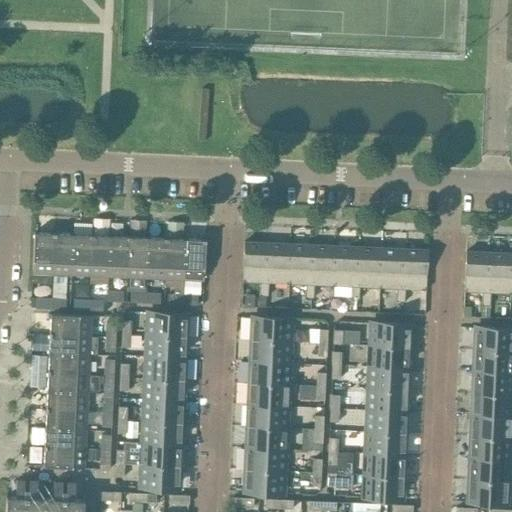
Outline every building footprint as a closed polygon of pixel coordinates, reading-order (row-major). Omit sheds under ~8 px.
[(34,232),(32,270),(33,271),(32,281),(51,282),(52,271),(53,233),(34,232)] [(72,234),(53,233),(52,271),(71,272),(72,234)] [(91,235),(72,234),(71,272),(90,273),(91,235)] [(110,235),(91,235),(90,273),(89,284),(108,285),(109,274),(110,235)] [(129,236),(110,235),(109,274),(127,274),(129,236)] [(129,236),(127,274),(130,275),(129,286),(143,286),(144,275),(147,275),(148,237),(129,236)] [(167,238),(148,237),(147,275),(165,276),(167,238)] [(165,276),(165,287),(174,287),(174,294),(167,294),(167,304),(183,305),(183,295),(184,281),(185,239),(176,238),(167,238),(165,276)] [(185,239),(184,281),(203,282),(205,240),(195,239),(185,239)] [(264,283),(266,242),(244,241),(242,282),(260,282),(260,289),(268,290),(269,283),(264,283)] [(287,284),(289,243),(266,242),(264,283),(269,283),(287,284)] [(310,285),(312,244),(289,243),(287,284),(305,284),(305,291),(314,292),(314,285),(310,285)] [(333,286),(334,245),(324,245),(312,244),(310,285),(314,285),(333,286)] [(355,287),(357,246),(348,246),(334,245),(333,286),(351,286),(351,293),(359,294),(360,287),(355,287)] [(378,288),(380,247),(357,246),(355,287),(360,287),(378,288)] [(401,289),(403,248),(380,247),(378,288),(379,288),(396,288),(396,295),(405,296),(405,289),(401,289)] [(427,249),(403,248),(401,289),(405,289),(426,290),(427,249)] [(486,292),(488,252),(466,251),(464,291),(482,292),(481,299),(490,299),(490,292),(486,292)] [(509,293),(511,253),(507,253),(488,252),(486,292),(490,292),(509,293)] [(53,279),(52,297),(62,297),(63,280),(53,279)] [(76,285),(75,297),(88,298),(88,285),(76,285)] [(124,292),(108,291),(107,302),(123,302),(124,292)] [(130,292),(129,303),(145,303),(146,293),(130,292)] [(160,304),(160,293),(146,293),(145,303),(160,304)] [(254,307),(254,294),(242,294),(241,307),(254,307)] [(183,295),(183,305),(197,305),(198,295),(197,295),(192,295),(183,295)] [(36,298),(35,308),(50,309),(51,298),(36,298)] [(65,309),(66,299),(51,298),(50,309),(65,309)] [(73,299),(73,310),(88,310),(88,300),(73,299)] [(103,311),(103,300),(88,300),(88,310),(103,311)] [(147,334),(185,336),(186,314),(148,312),(147,334)] [(99,316),(50,313),(49,334),(88,336),(89,316),(99,317),(99,316)] [(251,339),(290,341),(291,318),(252,317),(251,339)] [(131,320),(122,320),(122,333),(131,333),(131,320)] [(116,322),(106,322),(105,337),(115,337),(116,322)] [(409,324),(371,322),(370,345),(408,347),(409,324)] [(474,350),(511,351),(511,328),(475,327),(475,345),(474,350)] [(327,329),(319,329),(318,342),(327,342),(327,329)] [(342,344),(342,330),(334,330),(333,343),(342,344)] [(121,347),(130,347),(131,333),(122,333),(121,347)] [(88,336),(49,334),(49,353),(87,355),(88,336)] [(185,336),(147,334),(146,355),(184,357),(185,336)] [(104,351),(115,352),(115,337),(105,337),(104,351)] [(290,341),(251,339),(250,360),(289,362),(290,341)] [(317,356),(326,356),(327,342),(318,342),(317,356)] [(369,367),(407,368),(408,347),(370,345),(369,367)] [(473,371),(511,373),(511,351),(474,350),(473,371)] [(341,352),(333,351),(332,365),(341,365),(341,352)] [(87,355),(49,353),(48,372),(87,373),(87,355)] [(184,357),(146,355),(145,377),(183,379),(184,357)] [(104,360),(103,374),(113,375),(114,360),(104,360)] [(289,362),(250,360),(249,382),(288,384),(289,362)] [(129,364),(120,363),(120,376),(129,376),(129,364)] [(331,378),(340,379),(341,365),(332,365),(331,378)] [(368,388),(407,390),(407,368),(369,367),(368,388)] [(472,393),(511,395),(511,377),(511,373),(473,371),(473,389),(472,393)] [(87,373),(48,372),(47,390),(86,392),(87,373)] [(325,373),(317,372),(316,385),(325,385),(325,373)] [(113,390),(113,375),(103,374),(103,390),(113,390)] [(119,390),(128,390),(129,376),(120,376),(119,390)] [(183,379),(145,377),(144,399),(182,401),(183,379)] [(288,384),(249,382),(248,404),(287,405),(288,384)] [(315,399),(324,399),(325,385),(316,385),(315,399)] [(367,410),(406,412),(407,390),(368,388),(367,410)] [(86,392),(47,390),(46,409),(85,411),(86,392)] [(472,415),(510,417),(511,395),(472,393),(472,415)] [(339,395),(331,395),(330,409),(339,409),(339,395)] [(112,397),(102,397),(102,412),(112,412),(112,397)] [(182,401),(144,399),(143,421),(181,422),(182,401)] [(287,405),(248,404),(247,425),(286,427),(287,405)] [(127,407),(118,406),(118,419),(126,420),(127,407)] [(85,411),(46,409),(46,428),(84,430),(85,411)] [(329,421),(338,422),(339,409),(330,409),(329,421)] [(366,432),(405,434),(406,412),(367,410),(366,432)] [(111,427),(112,412),(102,412),(92,412),(91,419),(102,419),(101,427),(111,427)] [(323,416),(315,415),(314,428),(323,429),(323,416)] [(471,437),(509,438),(510,417),(472,415),(471,437)] [(117,433),(126,433),(126,420),(118,419),(117,433)] [(181,422),(143,421),(142,442),(180,444),(181,422)] [(286,427),(247,425),(246,447),(285,449),(286,427)] [(84,430),(46,428),(45,447),(83,449),(84,430)] [(313,442),(322,443),(323,429),(314,428),(313,442)] [(365,454),(404,455),(405,434),(366,432),(365,454)] [(110,435),(100,435),(100,449),(110,450),(110,435)] [(470,458),(508,460),(509,438),(471,437),(470,458)] [(337,438),(329,438),(328,452),(337,452),(337,438)] [(180,444),(142,442),(141,464),(179,466),(180,444)] [(45,447),(44,467),(92,469),(92,468),(82,467),(83,449),(45,447)] [(285,449),(246,447),(245,469),(284,471),(285,449)] [(110,465),(110,450),(100,449),(99,465),(110,465)] [(125,450),(116,449),(116,463),(124,463),(125,450)] [(327,464),(336,465),(337,452),(328,452),(327,464)] [(364,475),(403,477),(403,472),(404,455),(365,454),(364,475)] [(469,480),(507,481),(508,460),(470,458),(469,476),(469,480)] [(322,459),(313,459),(312,472),(321,472),(322,459)] [(115,476),(124,477),(124,463),(116,463),(115,476)] [(179,466),(141,464),(140,487),(178,488),(179,466)] [(284,471),(245,469),(244,492),(283,493),(284,471)] [(311,485),(320,486),(321,472),(312,472),(311,485)] [(335,486),(336,473),(327,472),(326,486),(335,486)] [(363,497),(402,499),(402,480),(403,477),(364,475),(363,497)] [(24,480),(12,480),(12,481),(16,481),(16,497),(7,496),(5,511),(25,511),(27,490),(24,490),(24,480)] [(507,481),(469,480),(468,502),(506,504),(507,481)] [(41,481),(30,481),(29,481),(28,490),(27,490),(25,511),(44,511),(45,498),(37,498),(38,482),(41,482),(41,481)] [(62,482),(58,482),(50,481),(50,482),(54,482),(54,499),(45,498),(44,511),(63,511),(64,491),(62,491),(62,482)] [(75,483),(67,482),(66,482),(66,492),(64,491),(63,511),(83,511),(84,500),(75,499),(75,493),(84,494),(84,484),(75,484),(75,483)] [(98,500),(111,500),(112,492),(98,491),(98,500)] [(129,492),(129,501),(142,502),(142,493),(129,492)] [(155,502),(156,494),(142,493),(142,502),(155,502)] [(168,503),(189,504),(189,495),(169,494),(168,503)] [(252,511),(253,507),(253,498),(233,497),(233,506),(232,511),(252,511)] [(266,499),(266,508),(279,508),(280,499),(266,499)] [(293,509),(293,500),(280,499),(279,508),(293,509)] [(309,501),(309,509),(322,510),(323,501),(309,501)] [(336,511),(336,502),(323,501),(322,510),(336,511)] [(141,511),(142,504),(132,503),(131,511),(141,511)] [(353,503),(352,511),(366,511),(366,503),(353,503)] [(367,511),(378,511),(379,504),(366,503),(366,511),(367,511)]
